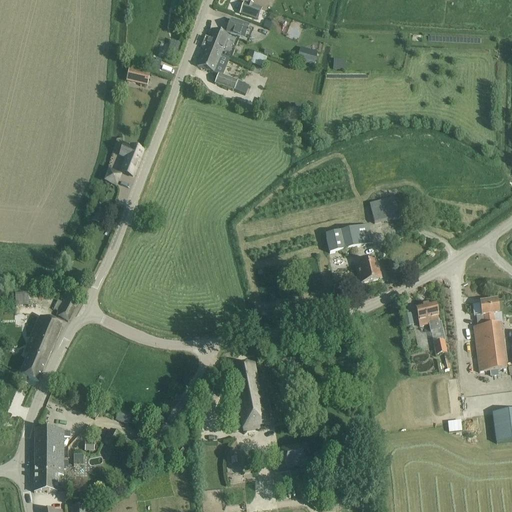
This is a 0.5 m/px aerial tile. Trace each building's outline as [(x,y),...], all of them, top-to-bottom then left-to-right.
[(175,0),(173,7),(181,10),(183,4),(184,0),(175,0)] [(244,2),(239,15),(258,21),(262,9),(244,2)] [(226,32),(235,36),(243,39),(248,28),(231,21),(226,32)] [(207,43),(204,49),(221,56),(221,55),(228,37),(211,31),(207,43)] [(230,59),(227,58),(221,55),(221,56),(204,49),(197,67),(218,76),(214,85),(239,94),(245,97),(248,92),(247,91),(249,86),(243,84),(237,82),(223,76),(230,59)] [(304,63),(303,68),(313,70),(315,62),(318,53),(308,50),(304,63)] [(254,53),(253,55),(250,64),(263,68),(266,57),(258,54),(254,53)] [(161,62),(156,60),(152,70),(157,73),(161,62)] [(333,62),(332,70),(340,71),(342,63),(333,62)] [(128,69),(126,82),(147,87),(150,74),(128,69)] [(310,107),(303,106),(295,105),(293,115),(301,115),(301,114),(308,116),(310,107)] [(126,160),(121,172),(124,173),(133,177),(143,152),(134,148),(131,147),(130,147),(130,148),(126,147),(124,147),(121,156),(122,158),(126,160)] [(100,181),(114,187),(119,174),(105,169),(100,181)] [(395,203),(394,200),(368,207),(373,226),(406,218),(402,201),(395,203)] [(91,215),(96,222),(104,217),(99,209),(91,215)] [(325,236),(327,245),(329,254),(372,244),(370,235),(368,225),(351,230),(350,225),(344,227),(345,231),(325,236)] [(368,264),(357,266),(361,285),(380,280),(376,262),(375,262),(374,258),(367,259),(368,264)] [(78,302),(69,298),(67,297),(63,304),(57,301),(53,312),(58,314),(56,317),(68,322),(78,302)] [(499,313),(498,310),(497,301),(479,303),(481,317),(476,317),(477,327),(473,328),(474,338),(479,373),(506,370),(500,324),(502,324),(501,313),(499,313)] [(415,308),(418,322),(420,328),(429,326),(430,332),(435,331),(435,334),(431,338),(435,357),(447,355),(441,322),(439,323),(438,318),(437,313),(435,303),(415,308)] [(21,376),(29,379),(38,383),(61,327),(52,323),(41,319),(29,346),(28,345),(26,349),(27,350),(23,360),(28,362),(21,376)] [(269,425),(264,394),(262,385),(257,386),(254,366),(231,370),(243,433),(253,431),(258,430),(257,427),(269,425)] [(71,404),(69,409),(77,412),(79,407),(71,404)] [(100,408),(94,405),(89,416),(95,419),(100,408)] [(511,410),(489,414),(493,444),(511,441),(511,410)] [(119,411),(117,416),(115,420),(128,426),(132,416),(119,411)] [(103,444),(114,449),(121,436),(110,430),(103,444)] [(68,462),(63,462),(63,438),(70,438),(70,432),(34,432),(34,493),(57,494),(57,476),(63,476),(63,471),(65,471),(65,468),(68,468),(68,462)] [(93,452),(94,444),(85,443),(85,451),(93,452)] [(284,459),(279,460),(281,470),(310,465),(308,455),(307,445),(282,450),(284,459)] [(179,449),(171,459),(177,464),(185,454),(179,449)] [(83,456),(74,456),(74,466),(83,466),(83,456)]
